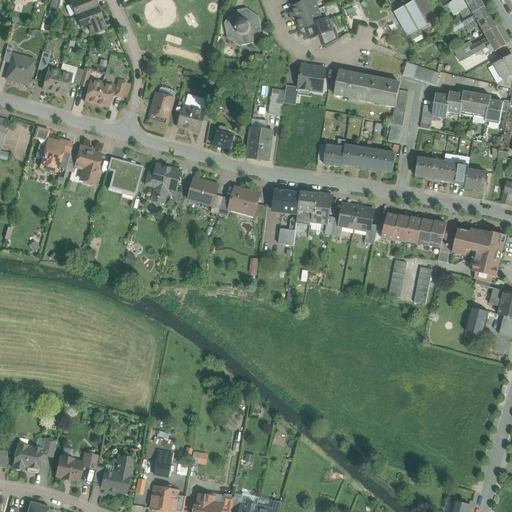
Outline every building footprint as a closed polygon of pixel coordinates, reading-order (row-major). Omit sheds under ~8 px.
[(60,0),(51,0),(49,11),(57,14),(60,0)] [(77,0),(70,3),(75,16),(97,7),(93,0),(77,0)] [(311,0),(294,7),(292,7),(294,12),(290,14),(291,16),(292,20),(297,19),(318,10),(314,0),(311,0)] [(414,0),(415,1),(394,13),(407,37),(409,36),(412,41),(424,35),(420,29),(447,15),(443,8),(438,0),(414,0)] [(480,0),(456,0),(450,4),(449,7),(452,12),(458,23),(462,21),(485,8),(480,0)] [(75,16),(70,3),(65,5),(70,18),(76,16),(75,16)] [(449,7),(450,4),(443,8),(447,15),(452,12),(449,7)] [(97,7),(75,16),(76,16),(81,29),(87,27),(102,21),(97,7)] [(485,8),(462,21),(466,27),(477,20),(480,25),(484,34),(496,27),(485,8)] [(247,9),(233,12),(224,24),(227,38),(239,46),(253,43),(262,31),(259,17),(247,9)] [(318,10),(297,19),(298,23),(296,23),(299,31),(306,34),(305,36),(308,37),(310,37),(311,39),(320,35),(332,31),(332,30),(328,19),(323,22),(318,10)] [(477,20),(466,27),(468,32),(480,25),(477,20)] [(102,21),(87,27),(91,35),(106,29),(102,21)] [(458,23),(451,27),(455,33),(466,27),(462,21),(458,23)] [(358,26),(358,36),(375,36),(375,26),(358,26)] [(496,27),(484,34),(487,38),(472,47),(470,48),(473,52),(474,55),(482,50),(485,55),(493,50),(495,52),(506,46),(496,27)] [(332,31),(320,35),(325,48),(339,41),(334,29),(332,30),(332,31)] [(470,42),(454,50),(461,62),(467,59),(463,51),(467,50),(469,54),(473,52),(470,48),(472,47),(470,42)] [(7,44),(3,62),(9,64),(13,46),(7,44)] [(50,55),(42,53),(38,70),(45,72),(50,55)] [(511,55),(501,62),(491,68),(499,83),(509,78),(511,83),(511,55)] [(25,60),(12,57),(6,80),(27,86),(34,61),(25,59),(25,60)] [(498,57),(488,63),(490,68),(491,68),(501,62),(498,57)] [(418,67),(407,64),(403,75),(404,76),(404,75),(414,79),(418,67)] [(69,84),(72,85),(76,69),(62,65),(60,72),(71,75),(69,84)] [(237,67),(220,65),(214,102),(232,104),(237,67)] [(326,70),(302,66),(298,88),(298,89),(299,89),(322,93),(326,70)] [(440,74),(418,67),(414,79),(436,86),(440,74)] [(60,72),(48,69),(43,90),(54,93),(60,72)] [(83,71),(76,69),(72,85),(79,86),(83,71)] [(83,71),(79,86),(85,88),(90,71),(84,69),(83,71)] [(60,72),(54,93),(66,96),(69,84),(71,75),(60,72)] [(367,77),(339,72),(337,81),(335,92),(334,95),(362,100),(367,77)] [(400,84),(367,77),(362,100),(395,107),(396,107),(399,91),(400,84)] [(511,83),(509,78),(499,83),(501,86),(501,87),(511,89),(511,83)] [(337,81),(331,80),(329,91),(335,92),(337,81)] [(102,84),(91,81),(85,102),(96,105),(102,84)] [(125,83),(119,81),(114,96),(121,98),(122,96),(125,83)] [(125,83),(122,96),(128,98),(131,85),(125,83)] [(114,87),(102,84),(96,105),(108,108),(114,87)] [(298,88),(287,86),(285,98),(284,104),(296,106),(299,89),(298,89),(298,88)] [(163,87),(160,89),(159,95),(157,94),(151,115),(152,115),(169,120),(174,99),(173,99),(174,93),(173,90),(163,87)] [(409,93),(399,91),(396,107),(395,107),(395,110),(405,112),(409,93)] [(477,95),(464,92),(463,95),(464,95),(460,113),(461,114),(474,116),(477,95)] [(272,94),(272,93),(271,102),(278,103),(279,97),(279,95),(272,94)] [(463,95),(450,93),(449,97),(450,97),(447,114),(461,117),(461,114),(460,113),(464,95),(463,95)] [(449,97),(436,94),(434,108),(433,113),(433,116),(447,118),(447,114),(450,97),(449,97)] [(206,106),(212,108),(214,101),(189,95),(186,104),(185,107),(204,112),(206,106)] [(491,97),(477,95),(474,116),(486,118),(487,118),(490,101),(491,97)] [(490,101),(487,118),(486,118),(485,122),(498,124),(500,124),(502,112),(504,103),(490,101)] [(186,104),(180,102),(176,113),(182,115),(185,107),(186,104)] [(278,103),(271,102),(269,114),(281,116),(282,117),(284,104),(278,103)] [(212,108),(206,106),(204,112),(206,113),(203,121),(210,123),(212,108)] [(185,107),(182,115),(178,128),(200,134),(203,121),(206,113),(204,112),(185,107)] [(405,115),(394,113),(392,125),(402,127),(405,115)] [(169,120),(152,115),(151,120),(150,120),(149,121),(167,126),(169,120)] [(9,123),(0,120),(0,150),(5,134),(5,135),(9,123)] [(265,121),(256,120),(255,121),(259,122),(258,129),(266,130),(267,122),(265,121)] [(498,124),(485,122),(484,128),(497,130),(498,124)] [(402,127),(392,125),(388,142),(399,145),(402,127)] [(47,143),(47,141),(50,131),(37,127),(33,140),(47,143)] [(229,130),(220,127),(218,133),(214,147),(233,152),(235,144),(233,144),(234,137),(228,135),(229,130)] [(258,129),(252,128),(247,159),(268,162),(273,131),(266,130),(258,129)] [(58,144),(47,141),(47,143),(45,148),(43,149),(42,153),(43,155),(40,169),(41,169),(41,167),(56,171),(56,172),(57,172),(58,167),(62,152),(64,146),(63,144),(59,143),(58,144)] [(58,142),(59,143),(63,144),(64,146),(62,152),(70,154),(73,145),(59,141),(58,142)] [(324,165),(327,146),(328,143),(321,142),(317,164),(324,165)] [(345,149),(328,147),(328,146),(327,146),(324,165),(325,165),(342,167),(342,168),(343,164),(342,164),(345,149)] [(355,167),(358,148),(358,149),(346,147),(346,146),(345,146),(345,149),(342,164),(343,164),(355,166),(355,167)] [(368,169),(371,150),(370,150),(370,151),(358,149),(359,148),(358,148),(355,167),(356,166),(367,168),(367,169),(368,169)] [(91,152),(88,151),(86,152),(79,150),(78,156),(75,167),(84,170),(81,181),(93,184),(96,171),(99,170),(99,167),(98,165),(101,156),(92,154),(91,152)] [(380,171),(383,152),(383,153),(371,151),(371,150),(368,169),(380,170),(380,171)] [(62,152),(58,167),(61,168),(62,170),(65,171),(70,154),(62,152)] [(383,152),(380,171),(392,173),(393,173),(396,154),(395,154),(395,155),(383,153),(383,152)] [(511,154),(499,152),(498,158),(511,160),(511,154)] [(70,154),(65,171),(74,173),(75,167),(78,156),(70,154)] [(126,163),(110,158),(107,171),(113,172),(113,171),(123,174),(126,163)] [(431,161),(419,159),(420,158),(419,158),(416,177),(417,177),(428,179),(429,179),(432,160),(431,160),(431,161)] [(444,163),(432,161),(432,160),(429,179),(441,181),(444,163),(444,162),(444,163)] [(123,174),(113,171),(113,172),(108,189),(122,192),(121,195),(133,198),(134,196),(135,196),(143,167),(126,163),(123,174)] [(456,165),(444,163),(441,181),(453,183),(456,165)] [(469,167),(457,165),(456,165),(453,183),(454,183),(466,185),(469,171),(469,167)] [(181,172),(158,166),(156,172),(153,184),(157,186),(154,197),(158,198),(158,199),(161,200),(161,199),(165,200),(169,189),(176,191),(181,172)] [(156,172),(149,170),(146,180),(145,185),(152,187),(153,184),(156,172)] [(486,173),(469,171),(466,185),(465,189),(466,189),(483,191),(483,192),(486,173)] [(219,186),(194,179),(188,200),(213,207),(216,196),(219,186)] [(451,193),(460,194),(461,185),(451,184),(451,193)] [(254,196),(244,193),(243,191),(240,190),(239,191),(235,190),(232,200),(229,210),(230,210),(254,216),(258,205),(258,203),(261,202),(262,198),(260,194),(257,193),(254,196)] [(301,195),(276,191),(273,209),(284,211),(284,213),(296,215),(298,215),(299,212),(301,195)] [(318,195),(302,193),(301,193),(301,195),(299,212),(312,214),(316,215),(318,195)] [(511,195),(504,194),(501,204),(510,206),(511,201),(510,201),(511,195)] [(333,197),(318,195),(316,215),(312,214),(311,225),(312,222),(328,225),(329,217),(333,197)] [(224,198),(216,196),(213,207),(211,213),(219,215),(224,198)] [(224,198),(219,215),(228,218),(230,210),(229,210),(232,200),(224,198)] [(267,208),(258,205),(254,216),(266,220),(267,208)] [(341,220),(339,226),(342,227),(355,229),(359,208),(343,205),(341,220)] [(375,211),(359,208),(355,229),(367,232),(370,232),(372,225),(375,211)] [(312,214),(299,212),(298,215),(297,223),(311,225),(312,214)] [(399,217),(388,214),(387,218),(383,232),(382,239),(383,239),(393,241),(393,242),(394,242),(394,241),(400,217),(399,217)] [(296,217),(291,220),(290,228),(296,228),(297,223),(298,215),(296,215),(296,217)] [(387,218),(380,216),(378,226),(377,230),(383,232),(387,218)] [(411,219),(400,216),(399,217),(400,217),(394,241),(395,241),(405,243),(405,244),(406,244),(406,243),(411,219)] [(341,220),(335,218),(333,226),(331,236),(340,238),(342,227),(339,226),(341,220)] [(423,221),(411,218),(411,219),(406,243),(406,242),(416,245),(417,246),(418,245),(417,245),(423,221)] [(435,222),(423,220),(423,221),(417,245),(418,245),(418,244),(428,247),(429,248),(429,247),(429,246),(435,223),(435,222)] [(447,225),(435,222),(435,223),(429,246),(429,247),(430,247),(430,246),(440,249),(441,249),(443,240),(446,228),(447,225)] [(370,232),(367,232),(365,243),(374,245),(377,230),(378,226),(372,225),(370,232)] [(289,231),(281,229),(279,245),(294,247),(296,228),(290,228),(289,231)] [(452,230),(446,228),(443,240),(449,242),(452,230)] [(458,231),(452,230),(449,242),(455,243),(458,231)] [(470,233),(458,230),(455,243),(452,254),(453,254),(455,254),(463,256),(465,257),(466,254),(470,255),(471,251),(474,252),(469,270),(473,271),(472,272),(476,273),(476,272),(493,276),(493,277),(496,278),(506,236),(492,233),(492,234),(482,231),(482,233),(477,232),(477,231),(471,230),(470,233)] [(449,242),(443,240),(441,249),(440,252),(452,255),(453,254),(452,254),(455,243),(449,242)] [(407,263),(395,261),(389,296),(400,298),(407,263)] [(432,270),(421,268),(414,303),(426,305),(432,270)] [(493,276),(476,272),(476,273),(474,279),(477,280),(490,284),(491,284),(493,277),(493,276)] [(490,284),(477,280),(476,284),(482,286),(482,287),(489,288),(490,284)] [(504,292),(494,289),(490,305),(500,307),(504,292)] [(511,293),(504,292),(500,307),(498,315),(505,317),(511,318),(511,293)] [(489,312),(472,308),(465,332),(482,336),(489,312)] [(511,318),(505,317),(500,334),(511,337),(511,318)] [(56,441),(45,439),(42,449),(43,450),(41,456),(53,459),(56,441)] [(42,449),(17,444),(16,451),(14,452),(13,456),(14,459),(12,469),(24,471),(24,467),(28,468),(38,470),(39,470),(41,456),(43,450),(42,449)] [(173,455),(158,452),(154,474),(169,477),(173,455)] [(209,454),(197,452),(195,462),(207,464),(209,454)] [(98,456),(84,454),(82,464),(82,467),(96,470),(96,467),(98,456)] [(73,460),(62,457),(61,459),(59,459),(56,476),(64,478),(64,479),(72,481),(72,479),(79,481),(82,467),(82,464),(72,462),(73,460)] [(105,472),(104,472),(102,486),(101,489),(108,490),(108,492),(114,493),(114,492),(123,493),(124,486),(127,487),(131,465),(130,463),(128,462),(123,461),(120,461),(118,463),(117,463),(116,467),(117,468),(116,474),(105,472)] [(106,468),(96,467),(96,470),(93,484),(102,486),(104,472),(105,472),(106,468)] [(144,495),(146,480),(138,479),(136,494),(144,495)] [(180,492),(154,488),(149,511),(176,511),(179,498),(180,492)] [(243,496),(235,494),(234,498),(233,510),(239,511),(241,503),(242,503),(243,496)] [(212,497),(199,495),(197,506),(194,508),(193,511),(221,511),(223,506),(222,505),(211,504),(212,497)] [(234,498),(224,496),(222,505),(223,506),(221,511),(232,511),(233,510),(234,498)] [(183,511),(186,500),(179,498),(176,511),(183,511)] [(279,511),(282,503),(274,501),(272,510),(273,510),(272,511),(279,511)] [(468,511),(470,506),(455,502),(452,511),(468,511)] [(29,506),(27,511),(37,511),(40,505),(30,503),(29,506)] [(242,503),(241,503),(239,511),(255,511),(257,506),(242,503)]
